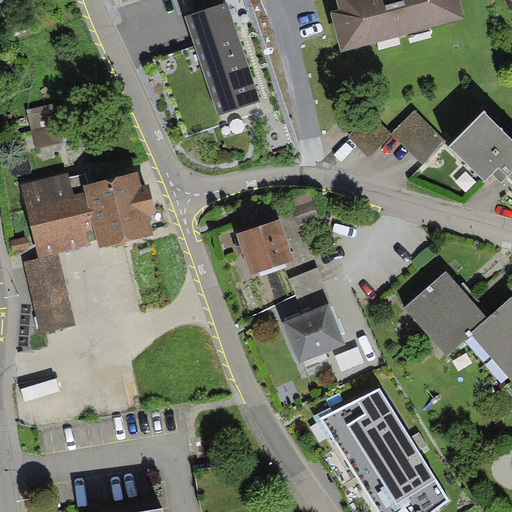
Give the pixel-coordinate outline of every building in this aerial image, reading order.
[(232,0),(231,0),(191,12),(221,112),(262,99),(232,0)] [(338,0),(341,10),(330,13),(342,55),(466,19),(460,0),(338,0)] [(28,110),(35,142),(66,136),(59,103),(28,110)] [(391,133),(419,162),(440,142),(412,113),(391,133)] [(499,171),(511,184),(511,146),(483,116),(449,149),(484,185),(499,171)] [(20,189),(38,260),(87,248),(84,235),(95,233),(100,253),(151,240),(145,219),(154,217),(147,190),(140,192),(137,178),(80,192),(81,196),(78,196),(73,176),(20,189)] [(289,208),(294,221),(313,214),(308,201),(289,208)] [(233,230),(247,271),(285,258),(271,217),(233,230)] [(74,326),(60,257),(26,264),(40,334),(74,326)] [(298,310),(277,318),(293,357),(337,340),(319,296),(323,295),(312,267),(285,278),(298,310)] [(468,296),(447,272),(404,309),(426,334),(468,296)] [(489,319),(468,296),(426,334),(445,357),(489,319)] [(511,341),(511,298),(472,334),(493,358),(511,341)] [(511,341),(493,358),(511,378),(511,341)] [(360,343),(350,347),(355,358),(364,354),(360,343)] [(326,421),(383,511),(436,511),(453,502),(380,387),(326,421)]
